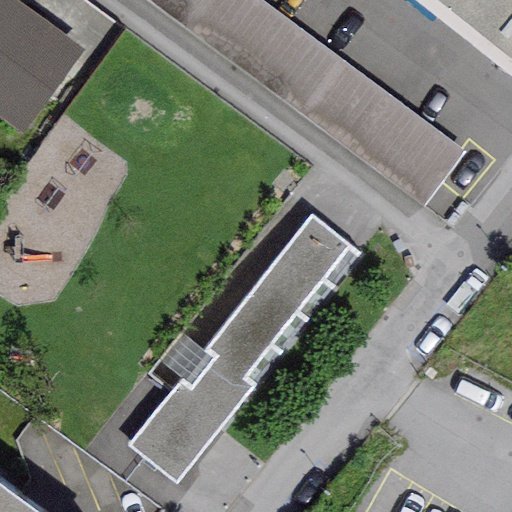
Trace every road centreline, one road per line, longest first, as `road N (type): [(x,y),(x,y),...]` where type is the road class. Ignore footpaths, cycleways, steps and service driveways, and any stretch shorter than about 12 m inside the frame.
road 1 (residential): [(258,511),(511,169)]
road 2 (unknown): [(384,339),(511,405)]
road 3 (unknown): [(511,75),(413,0)]
